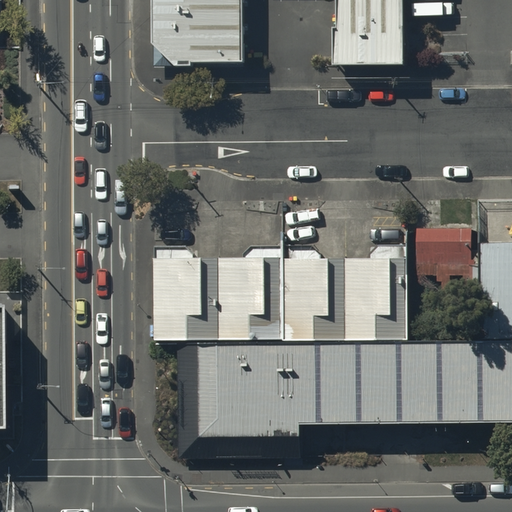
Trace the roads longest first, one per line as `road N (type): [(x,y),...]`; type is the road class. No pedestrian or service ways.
road 1 (unclassified): [(92,142),(511,132)]
road 2 (secondary): [(92,142),(93,511)]
road 3 (secondary): [(91,0),(92,142)]
